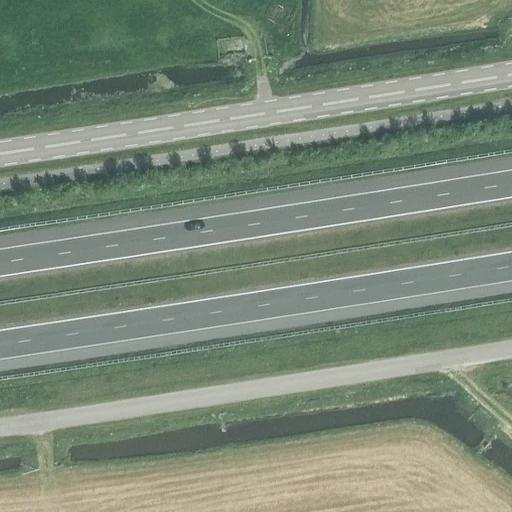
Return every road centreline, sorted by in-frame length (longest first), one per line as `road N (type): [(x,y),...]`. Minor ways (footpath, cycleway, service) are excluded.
road 1 (tertiary): [(0,154),(511,74)]
road 2 (unclassified): [(0,428),(511,349)]
road 3 (motorway): [(0,345),(511,266)]
road 4 (motorway): [(511,184),(0,262)]
